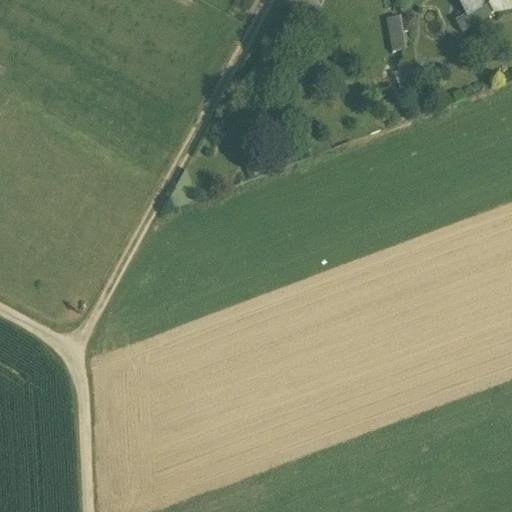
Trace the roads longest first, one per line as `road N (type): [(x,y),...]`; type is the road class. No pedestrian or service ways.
road 1 (track): [(76,353),(265,0)]
road 2 (track): [(76,353),(90,511)]
